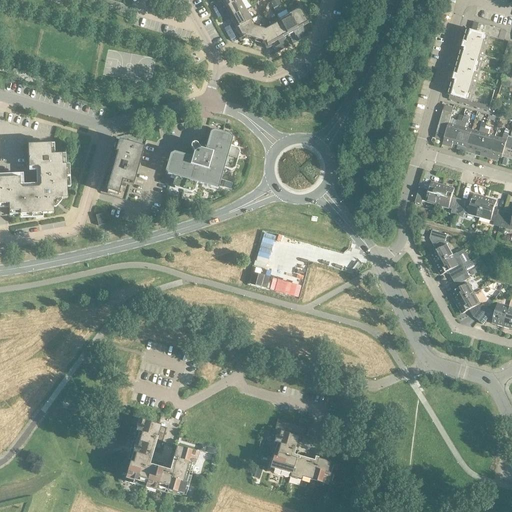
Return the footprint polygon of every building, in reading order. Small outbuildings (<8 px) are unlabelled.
[(240,0),(239,0),(219,0),(223,6),(219,8),(217,6),(212,8),(215,13),(240,0)] [(245,10),(240,0),(215,13),(218,19),(223,16),(223,15),(227,13),(230,18),(245,10)] [(278,0),(274,0),(270,3),(273,8),(281,4),(278,0)] [(308,24),(299,7),(288,13),(289,14),(303,39),(308,36),(307,33),(305,31),(302,32),(300,28),(308,24)] [(251,20),(245,10),(230,18),(234,26),(230,28),(228,26),(223,28),(226,34),(231,31),(235,28),(249,21),(251,20)] [(303,39),(289,14),(279,20),(288,35),(295,31),(297,35),(295,36),(298,42),(303,39)] [(288,35),(279,20),(269,25),(270,27),(278,41),(280,45),(283,50),(288,47),(285,42),(283,43),(281,39),(288,35)] [(252,26),(249,21),(235,28),(239,35),(237,37),(240,42),(244,40),(243,38),(245,37),(255,40),(258,28),(252,26)] [(474,22),(471,31),(471,32),(487,36),(490,27),(474,22)] [(278,41),(270,27),(265,30),(258,28),(255,40),(265,43),(266,44),(264,45),(266,50),(272,47),(271,45),(278,41)] [(506,32),(490,27),(487,36),(490,37),(504,41),(506,32)] [(471,31),(467,30),(464,42),(461,41),(461,42),(460,47),(459,47),(462,48),(464,43),(469,44),(468,48),(467,51),(466,51),(465,52),(461,51),(458,63),(477,68),(478,63),(482,64),(488,42),(485,41),(486,36),(489,37),(490,37),(487,36),(471,32),(471,31)] [(477,68),(458,63),(454,74),(452,73),(452,74),(451,79),(450,79),(453,80),(455,75),(460,76),(458,83),(456,83),(456,84),(452,83),(448,95),(450,95),(455,97),(460,98),(465,99),(470,101),(471,101),(468,100),(469,95),(473,96),(479,74),(475,73),(477,68)] [(444,140),(449,124),(451,119),(454,108),(445,105),(440,122),(435,138),(444,140)] [(462,122),(451,119),(449,124),(444,140),(443,145),(452,147),(453,143),(456,144),(462,122)] [(466,124),(462,122),(456,144),(458,145),(457,149),(466,152),(472,131),(465,129),(466,124)] [(479,133),(472,131),(466,152),(475,154),(476,150),(479,151),(485,129),(481,128),(479,133)] [(490,130),(485,129),(479,151),(482,152),(480,156),(489,158),(495,138),(488,136),(490,130)] [(170,155),(165,171),(166,171),(167,174),(167,175),(175,177),(173,185),(175,188),(191,193),(191,192),(194,191),(195,191),(197,183),(218,189),(224,168),(231,171),(232,170),(235,168),(237,161),(240,152),(239,152),(237,149),(238,148),(230,146),(233,139),(232,139),(230,136),(230,135),(222,133),(214,130),(214,131),(210,133),(210,132),(207,141),(209,143),(203,146),(202,150),(200,149),(198,146),(197,145),(197,144),(196,143),(195,143),(194,143),(193,143),(192,143),(191,144),(191,145),(190,145),(190,146),(190,147),(191,148),(193,153),(193,155),(189,154),(184,157),(182,155),(174,153),(173,153),(170,155)] [(502,140),(495,138),(489,158),(498,161),(499,157),(502,157),(505,148),(509,136),(504,134),(502,140)] [(107,189),(119,193),(123,179),(134,183),(144,148),(120,141),(107,189)] [(28,145),(29,168),(29,171),(34,171),(36,173),(37,184),(23,185),(23,174),(0,175),(0,204),(5,205),(9,208),(9,215),(53,213),(53,207),(60,199),(67,198),(65,155),(56,155),(50,150),(50,145),(28,145)] [(511,149),(505,148),(502,157),(505,158),(508,159),(511,160),(511,149)] [(429,190),(419,188),(415,203),(422,205),(423,201),(437,205),(443,186),(431,182),(429,190)] [(454,189),(443,186),(437,205),(452,210),(451,213),(457,215),(462,200),(452,197),(454,189)] [(471,203),(462,200),(457,215),(464,217),(465,213),(480,218),(485,198),(474,195),(471,203)] [(497,201),(485,198),(480,218),(494,222),(493,225),(500,227),(504,212),(494,209),(497,201)] [(511,214),(504,212),(500,227),(511,230),(511,214)] [(106,224),(103,214),(96,215),(98,226),(106,224)] [(419,225),(417,232),(424,234),(426,227),(419,225)] [(429,255),(435,265),(453,255),(445,242),(447,235),(432,231),(430,238),(437,251),(429,255)] [(460,269),(453,255),(435,265),(441,276),(448,272),(453,281),(467,273),(464,267),(460,269)] [(467,273),(453,281),(456,286),(467,281),(470,279),(467,273)] [(456,304),(474,294),(469,283),(451,293),(456,304)] [(481,307),(474,294),(456,304),(462,314),(470,310),(473,317),(478,321),(488,309),(483,304),(481,307)] [(509,307),(498,304),(493,324),(504,327),(509,307)] [(488,309),(478,321),(483,325),(493,313),(488,309)] [(127,441),(133,442),(130,453),(133,454),(125,482),(167,494),(168,491),(186,496),(198,454),(176,447),(170,471),(162,469),(163,466),(153,463),(152,466),(149,466),(154,448),(160,450),(166,428),(133,419),(127,441)] [(277,432),(299,438),(305,440),(308,428),(278,420),(274,431),(277,432)] [(299,438),(277,432),(271,453),(274,454),(269,471),(312,484),(312,481),(330,486),(337,464),(318,459),(318,458),(315,457),(314,461),(304,458),(304,456),(303,454),(298,452),(297,456),(294,455),(296,448),(299,438)]
